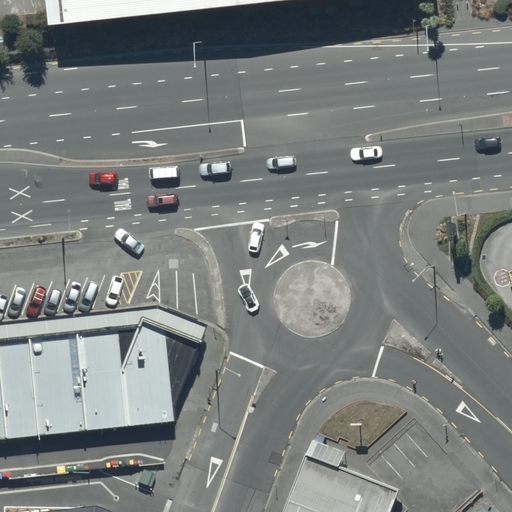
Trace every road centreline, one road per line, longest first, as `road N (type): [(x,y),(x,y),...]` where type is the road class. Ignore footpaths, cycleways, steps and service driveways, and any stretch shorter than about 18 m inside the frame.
road 1 (primary): [(297,174),(0,207)]
road 2 (primary): [(0,121),(291,88)]
road 3 (trunk): [(0,85),(126,72),(291,88)]
road 4 (primary): [(291,88),(511,66)]
road 5 (primary): [(511,150),(297,174)]
road 6 (residential): [(511,435),(427,357),(368,329)]
road 7 (residential): [(210,511),(264,362),(279,351)]
road 8 (residential): [(256,291),(246,222),(297,174)]
road 9 (residential): [(297,174),(366,209),(364,270)]
road 10 (residential): [(256,291),(264,271),(298,245),(334,247),(364,270)]
